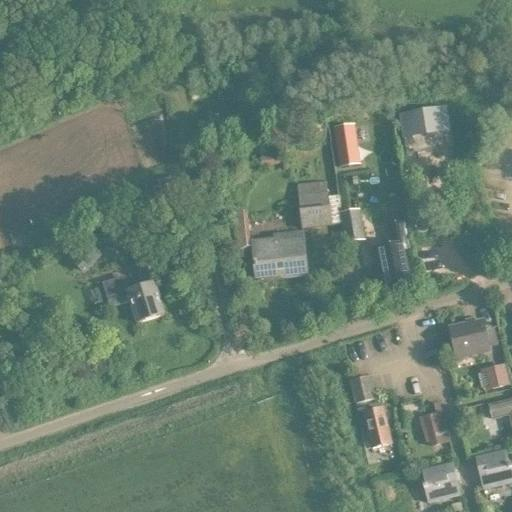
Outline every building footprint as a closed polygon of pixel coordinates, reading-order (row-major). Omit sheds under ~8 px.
[(443,110),(395,118),(401,153),(449,145),(443,110)] [(350,124),(329,127),(336,167),(357,164),(350,124)] [(323,180),(293,182),(296,208),(298,228),(327,226),(327,223),(324,196),(323,180)] [(153,187),(126,195),(131,212),(159,203),(153,187)] [(336,216),(342,242),(362,238),(356,207),(338,210),(336,216)] [(232,250),(247,248),(243,212),(228,214),(232,250)] [(377,270),(379,269),(382,288),(410,282),(404,250),(409,249),(403,222),(388,225),(392,246),(373,249),(377,270)] [(270,237),(248,240),(252,278),(278,276),(279,279),(305,278),(301,239),(300,230),(270,231),(270,237)] [(81,237),(62,256),(79,272),(97,253),(81,237)] [(121,276),(99,283),(103,297),(107,308),(128,301),(135,323),(160,315),(151,288),(159,286),(150,261),(133,266),(139,285),(126,289),(121,276)] [(485,345),(494,344),(490,326),(481,328),(479,320),(446,327),(453,355),(486,348),(485,345)] [(476,368),(481,389),(508,383),(503,362),(476,368)] [(347,380),(352,404),(372,399),(366,376),(347,380)] [(511,396),(484,403),(488,418),(506,414),(511,438),(511,396)] [(427,441),(428,446),(447,441),(436,402),(431,404),(433,413),(417,418),(423,442),(427,441)] [(359,403),(352,405),(354,413),(359,411),(361,411),(359,403)] [(361,411),(359,411),(368,448),(389,443),(380,406),(361,411)] [(472,459),(480,489),(511,481),(508,467),(509,467),(508,464),(505,465),(502,452),(472,459)] [(456,495),(449,465),(419,472),(422,485),(419,485),(420,488),(423,502),(456,495)] [(460,511),(458,502),(448,504),(449,511),(460,511)]
